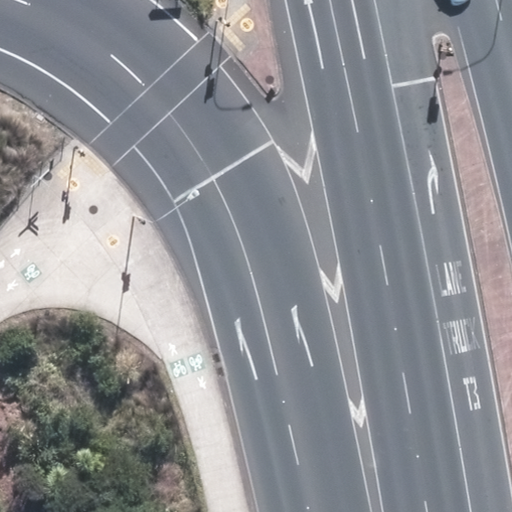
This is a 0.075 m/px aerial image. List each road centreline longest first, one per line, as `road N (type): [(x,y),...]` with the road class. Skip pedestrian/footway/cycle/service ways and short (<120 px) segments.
road 1 (motorway): [(310,511),(255,290),(217,177),(168,98),(127,53),(85,24),(19,0)]
road 2 (primary): [(384,291),(330,0)]
road 3 (motorway): [(384,291),(418,77),(406,0)]
road 4 (primary): [(421,511),(384,291)]
